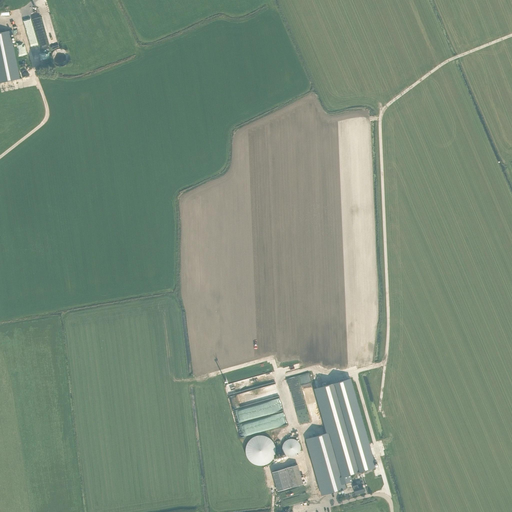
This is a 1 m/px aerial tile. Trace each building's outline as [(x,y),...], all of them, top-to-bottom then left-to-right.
[(0,82),(20,79),(11,35),(13,34),(13,30),(0,32),(0,82)] [(57,39),(55,31),(47,33),(50,46),(58,44),(58,42),(55,43),(54,41),(55,41),(55,40),(57,39)] [(67,63),(68,62),(69,61),(69,59),(69,57),(69,55),(68,53),(67,52),(66,51),(65,50),(63,49),(62,49),(60,49),(58,49),(56,50),(54,51),(53,53),(52,55),(51,56),(51,58),(52,60),(52,62),(53,63),(55,65),(56,66),(57,66),(59,67),(61,67),(62,66),(64,66),(66,65),(67,63)] [(298,414),(307,412),(305,405),(303,406),(302,404),(296,405),(298,414)] [(245,433),(256,430),(254,421),(246,423),(247,427),(243,428),(245,433)] [(343,489),(344,494),(354,491),(355,494),(364,492),(362,485),(358,486),(357,483),(353,484),(350,474),(361,472),(349,427),(306,439),(322,495),(343,489)] [(272,461),(275,454),(274,446),(271,439),(263,436),(259,437),(257,437),(258,437),(252,440),(254,441),(252,443),(251,445),(248,446),(246,451),(247,455),(250,462),(259,466),(264,465),(272,461)] [(288,439),(286,440),(285,441),(284,443),(283,444),(282,446),(282,448),(282,450),(283,451),(284,453),(285,454),(286,455),(288,456),(290,457),(291,457),(293,457),(295,456),(297,455),(298,454),(299,453),(300,451),(300,450),(301,448),(300,446),(300,444),(299,443),(298,441),(297,440),(295,439),(293,439),(291,439),(290,439),(288,439)] [(298,465),(285,468),(291,488),(303,484),(298,465)] [(289,488),(283,469),(272,472),(277,491),(289,488)] [(292,496),(282,498),(283,505),(301,502),(300,495),(297,496),(298,498),(292,499),(292,496)]
